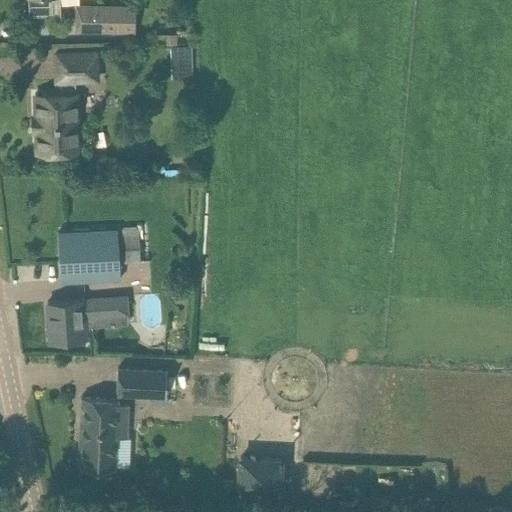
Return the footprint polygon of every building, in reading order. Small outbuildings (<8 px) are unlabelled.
[(28,0),(28,15),(60,14),(60,0),(28,0)] [(75,31),(123,32),(124,6),(109,5),(76,5),(75,31)] [(33,131),(34,130),(36,130),(36,152),(78,151),(76,93),(75,93),(74,80),(97,79),(96,52),(55,53),(56,80),(61,80),(61,93),(35,94),(35,116),(32,116),(33,131)] [(60,282),(80,280),(120,278),(119,263),(140,261),(137,227),(117,229),(57,232),(60,282)] [(51,341),(71,339),(91,338),(89,320),(107,318),(105,297),(68,300),(48,302),(51,341)] [(117,368),(116,393),(165,396),(166,369),(165,369),(165,370),(117,368)] [(78,465),(78,466),(115,468),(115,465),(129,466),(130,437),(128,437),(129,403),(117,402),(118,398),(81,396),(78,465)] [(281,459),(241,457),(239,485),(279,487),(281,459)]
